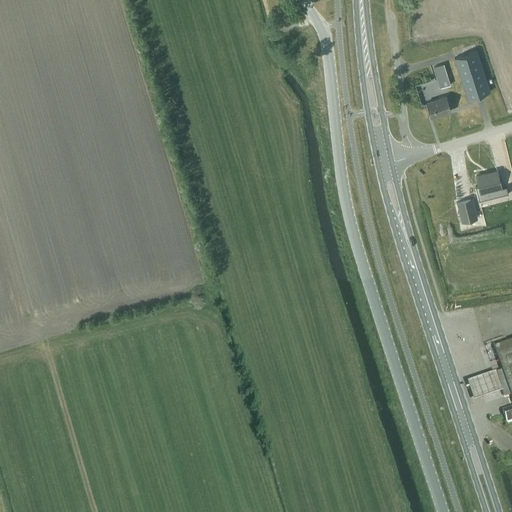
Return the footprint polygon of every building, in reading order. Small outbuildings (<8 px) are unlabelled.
[(490,91),(477,50),(454,57),(468,98),(490,91)] [(439,81),(441,87),(450,84),(448,78),(439,81)] [(426,102),(431,117),(451,111),(446,96),(426,102)] [(489,197),(496,196),(495,189),(502,188),(497,170),(476,176),(480,193),(488,191),(489,197)] [(470,197),(457,201),(462,222),(475,218),(470,197)] [(480,208),(481,218),(488,217),(487,207),(480,208)] [(511,343),(495,349),(502,372),(496,374),(497,377),(499,383),(502,392),(504,396),(504,399),(511,396),(511,399),(511,343)] [(499,383),(497,377),(468,386),(475,406),(504,396),(502,392),(499,383)] [(511,408),(502,412),(506,423),(511,421),(511,408)]
